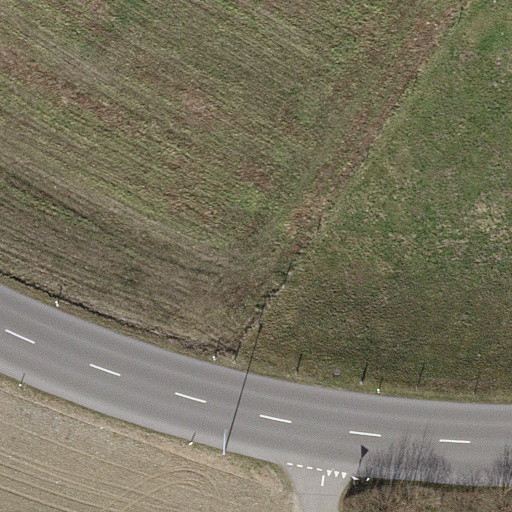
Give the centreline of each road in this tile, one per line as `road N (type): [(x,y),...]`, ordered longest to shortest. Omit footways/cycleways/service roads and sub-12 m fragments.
road 1 (tertiary): [(324,430),(154,397),(0,336)]
road 2 (tertiary): [(511,447),(324,430)]
